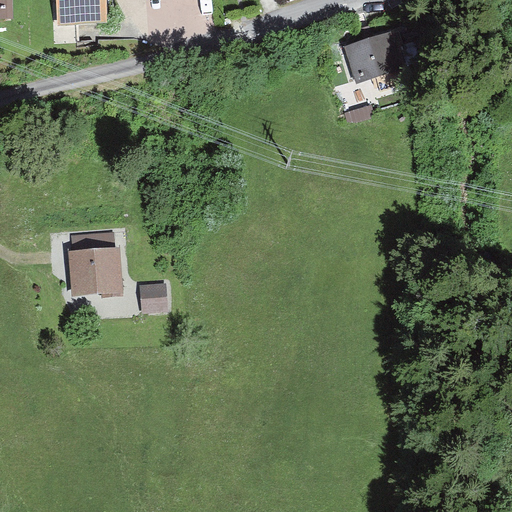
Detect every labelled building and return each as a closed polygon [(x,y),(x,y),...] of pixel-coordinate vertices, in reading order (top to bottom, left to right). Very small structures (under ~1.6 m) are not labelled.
[(12,0),(0,0),(0,18),(13,18),(12,0)] [(104,0),(55,0),(57,25),(106,22),(104,0)] [(349,75),(359,72),(360,78),(395,68),(386,36),(342,48),(349,75)] [(72,297),(123,293),(120,247),(115,247),(114,234),(73,237),(74,251),(69,251),(72,297)] [(165,311),(164,291),(144,292),(145,312),(165,311)]
